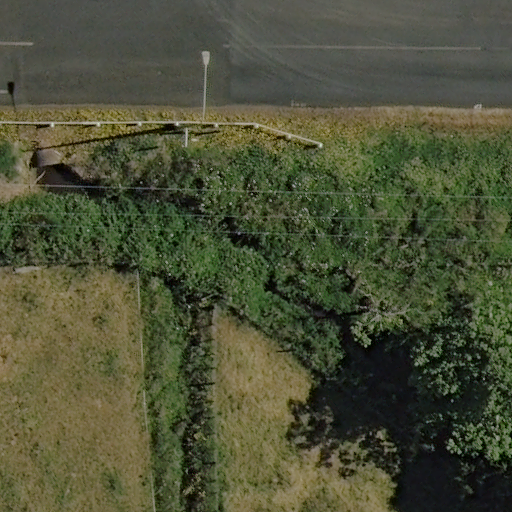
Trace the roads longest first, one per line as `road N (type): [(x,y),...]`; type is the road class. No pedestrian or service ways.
road 1 (unclassified): [(511,50),(189,47)]
road 2 (unclassified): [(189,47),(0,45)]
